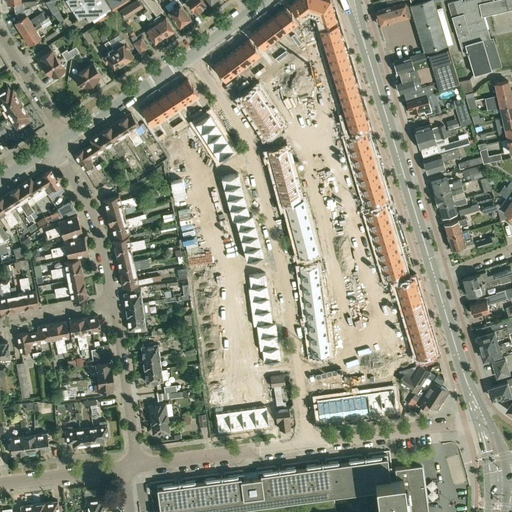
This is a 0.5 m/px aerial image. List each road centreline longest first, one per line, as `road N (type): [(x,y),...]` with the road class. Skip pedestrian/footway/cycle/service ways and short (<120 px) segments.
road 1 (residential): [(309,443),(287,279),(252,157),(194,57)]
road 2 (primary): [(434,276),(361,35)]
road 3 (residential): [(137,467),(309,443)]
road 4 (residential): [(309,443),(476,417)]
road 5 (residential): [(137,467),(111,300)]
road 6 (residential): [(111,300),(94,218),(53,145)]
road 7 (unclassified): [(64,138),(194,57)]
road 8 (residential): [(0,485),(123,469)]
road 9 (residential): [(64,138),(0,32)]
road 10 (primary): [(469,392),(434,276)]
